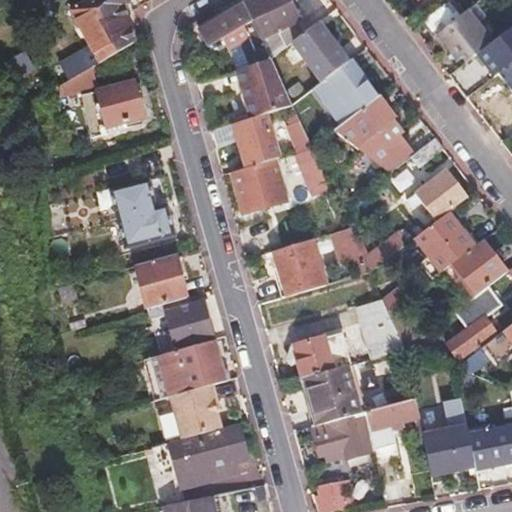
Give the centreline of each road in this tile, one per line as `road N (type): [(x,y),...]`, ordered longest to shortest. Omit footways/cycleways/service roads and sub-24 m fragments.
road 1 (residential): [(295,511),(243,312),(227,289),(157,42),(156,22),(182,0)]
road 2 (residential): [(359,0),(511,199)]
